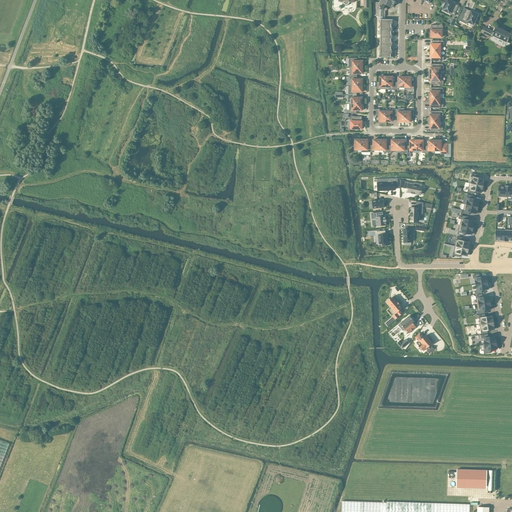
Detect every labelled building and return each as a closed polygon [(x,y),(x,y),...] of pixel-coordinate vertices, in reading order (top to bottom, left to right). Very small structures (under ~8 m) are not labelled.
[(381,0),(381,2),(373,2),(373,16),(376,16),(379,16),(380,16),(382,16),(385,16),(385,11),(385,9),(386,8),(384,5),(385,4),(392,8),(395,0),(381,0)] [(455,12),(459,5),(456,4),(455,4),(455,5),(454,4),(454,3),(453,3),(452,2),(452,1),(451,1),(450,0),(449,1),(447,0),(446,3),(443,2),(441,6),(444,7),(443,10),(449,13),(449,14),(450,14),(450,15),(455,16),(455,12)] [(463,16),(461,19),(464,22),(465,21),(466,22),(467,21),(473,24),(478,15),(476,14),(476,13),(476,12),(475,12),(474,12),(473,12),(471,11),(471,12),(470,11),(467,9),(463,16)] [(442,37),(442,31),(443,30),(443,29),(444,29),(444,28),(443,28),(442,24),(438,25),(431,25),(431,28),(431,29),(432,29),(432,30),(431,30),(431,31),(430,32),(430,33),(430,34),(430,35),(431,36),(431,37),(442,37)] [(482,34),(480,37),(484,39),(485,38),(487,36),(488,37),(488,36),(491,37),(492,35),(507,43),(508,40),(509,40),(510,37),(511,34),(502,30),(502,29),(502,30),(500,29),(496,27),(494,32),(493,31),(493,32),(491,31),(491,30),(485,27),(482,34)] [(441,47),(443,45),(443,44),(443,43),(443,42),(442,41),(441,41),(431,41),(431,44),(431,47),(430,47),(430,48),(429,49),(429,50),(429,51),(440,51),(440,47),(441,47)] [(392,50),(391,50),(381,50),(381,57),(380,57),(391,58),(391,54),(392,54),(392,50)] [(443,56),(441,55),(440,55),(440,51),(429,51),(429,52),(429,53),(430,54),(430,55),(431,55),(431,58),(431,61),(441,61),(442,61),(443,60),(443,59),(443,58),(443,57),(443,56)] [(349,58),(349,67),(350,67),(352,67),(362,67),(362,66),(363,66),(363,62),(362,62),(362,61),(357,61),(357,58),(350,58),(349,58)] [(441,70),(443,69),(443,68),(443,67),(443,66),(443,65),(442,65),(441,64),(431,64),(431,68),(430,70),(430,71),(429,71),(429,72),(429,73),(429,74),(440,74),(440,70),(441,70)] [(363,73),(363,69),(362,69),(362,67),(350,67),(350,76),(357,77),(357,74),(362,74),(362,73),(363,73)] [(442,80),(441,79),(440,79),(440,74),(429,74),(429,75),(429,76),(429,77),(429,78),(430,78),(430,81),(431,81),(431,84),(431,85),(441,85),(442,84),(443,83),(443,82),(443,81),(442,80)] [(348,76),(348,86),(350,86),(351,86),(362,86),(362,84),(363,84),(363,81),(362,81),(362,80),(357,80),(357,77),(350,76),(348,76)] [(376,82),(376,89),(380,89),(386,89),(386,77),(384,77),(384,76),(381,76),(381,77),(380,77),(380,82),(376,82)] [(395,90),(395,82),(392,82),(392,77),(391,77),(391,76),(388,76),(388,77),(386,77),(386,89),(387,89),(388,89),(389,89),(390,88),(392,88),(392,90),(395,90)] [(404,87),(405,77),(403,77),(403,76),(399,76),(399,77),(398,77),(398,82),(395,82),(395,90),(399,90),(399,87),(404,87)] [(414,90),(414,82),(411,82),(411,77),(410,77),(410,76),(406,76),(406,77),(405,77),(404,87),(404,90),(405,90),(406,89),(407,89),(408,88),(410,88),(410,90),(414,90)] [(348,86),(348,95),(349,95),(357,95),(357,92),(362,92),(362,91),(363,91),(363,87),(362,87),(362,86),(351,86),(350,86),(348,86)] [(441,94),(442,92),(443,92),(443,91),(443,90),(442,89),(442,88),(441,88),(431,87),(431,88),(431,91),(430,91),(430,94),(429,94),(429,95),(429,96),(428,97),(428,98),(440,98),(440,94),(441,94)] [(349,95),(349,98),(352,98),(352,104),(362,104),(362,103),(363,103),(363,99),(362,99),(362,98),(357,98),(357,95),(349,95)] [(442,103),(441,102),(440,102),(440,98),(428,98),(428,99),(429,99),(429,100),(429,101),(430,102),(430,105),(431,105),(431,108),(430,108),(440,108),(441,108),(442,107),(443,106),(443,105),(443,104),(442,103)] [(363,109),(363,106),(362,106),(362,104),(352,104),(350,104),(350,106),(350,107),(351,107),(351,108),(351,110),(349,110),(349,113),(357,113),(357,110),(362,110),(362,109),(363,109)] [(386,122),(386,112),(380,111),(380,109),(376,109),(376,116),(380,116),(379,121),(380,122),(384,122),(386,122)] [(395,116),(395,109),(392,109),(392,111),(390,111),(389,110),(387,109),(386,109),(386,112),(386,122),(387,122),(391,122),(392,122),(392,116),(395,116)] [(404,122),(404,112),(398,112),(398,109),(395,109),(395,116),(398,116),(398,122),(399,122),(399,123),(402,123),(402,122),(404,122)] [(414,117),(414,109),(410,109),(410,112),(404,112),(404,122),(406,122),(406,123),(409,123),(409,122),(410,122),(410,117),(414,117)] [(440,117),(442,116),(442,115),(443,114),(442,113),(442,112),(441,112),(440,111),(430,111),(431,111),(430,115),(430,117),(429,117),(429,118),(428,119),(428,120),(428,121),(439,121),(439,117),(440,117)] [(362,123),(362,120),(362,117),(354,116),(351,115),(349,120),(350,120),(350,122),(351,122),(351,129),(362,129),(362,127),(363,126),(363,125),(363,124),(362,124),(362,123)] [(442,127),(440,126),(439,126),(439,121),(428,121),(428,122),(428,123),(429,124),(429,125),(430,125),(430,128),(430,131),(430,132),(440,132),(441,131),(442,131),(442,130),(442,129),(442,128),(442,127)] [(361,152),(361,140),(360,140),(360,139),(356,139),(356,140),(355,140),(355,145),(352,145),(352,152),(357,152),(357,150),(361,150),(361,152)] [(363,140),(361,140),(361,152),(367,152),(370,152),(370,145),(367,145),(367,140),(367,139),(363,139),(363,140)] [(380,150),(380,140),(378,140),(378,139),(374,139),(374,140),(373,140),(373,145),(370,145),(370,152),(374,152),(374,150),(380,150)] [(389,153),(389,145),(386,145),(386,140),(385,140),(385,139),(381,139),(381,140),(380,140),(380,150),(383,150),(384,152),(384,153),(389,153)] [(398,153),(398,140),(396,140),(396,139),(393,139),(393,140),(392,140),(392,145),(389,145),(389,153),(392,153),(392,151),(394,151),(395,152),(396,152),(397,153),(398,153)] [(407,153),(407,146),(404,146),(404,140),(403,140),(403,139),(400,139),(400,140),(398,140),(398,153),(399,153),(400,152),(401,152),(402,151),(404,151),(404,153),(407,153)] [(416,153),(416,140),(415,140),(411,140),(410,140),(410,146),(407,146),(407,153),(410,153),(410,151),(412,151),(413,152),(414,153),(415,153),(416,153)] [(425,153),(426,146),(422,146),(423,141),(422,140),(418,140),(416,140),(416,153),(417,153),(418,153),(419,152),(420,152),(422,152),(422,153),(425,153)] [(435,151),(435,141),(433,141),(433,140),(430,140),(430,141),(429,141),(429,146),(426,146),(425,153),(429,153),(429,152),(431,152),(432,153),(433,153),(434,153),(435,153),(435,151)] [(447,153),(447,145),(441,144),(441,141),(440,141),(440,140),(436,140),(436,141),(435,141),(435,151),(441,151),(441,152),(440,152),(440,153),(447,153)] [(472,174),(471,177),(473,177),(473,180),(472,180),(471,183),(483,186),(484,182),(483,182),(484,179),(477,178),(478,175),(472,174)] [(398,178),(377,179),(378,190),(395,189),(395,188),(398,188),(398,178)] [(405,181),(404,188),(407,189),(407,192),(411,193),(414,194),(414,193),(420,195),(422,187),(413,186),(413,183),(405,181)] [(469,183),(467,192),(473,194),(474,191),(481,192),(482,190),(483,186),(469,183)] [(498,186),(498,197),(507,198),(508,186),(504,186),(499,186),(498,186)] [(465,204),(478,207),(479,203),(478,203),(479,201),(472,199),(473,196),(467,195),(466,198),(467,198),(466,204),(465,204)] [(383,200),(372,201),(373,209),(384,208),(383,200)] [(411,208),(410,221),(418,221),(418,214),(423,214),(423,203),(416,201),(415,208),(413,208),(411,208)] [(465,204),(462,213),(469,215),(469,212),(476,213),(477,211),(478,207),(465,204)] [(382,213),(371,214),(372,220),(376,219),(376,226),(386,225),(385,216),(383,216),(382,213)] [(459,215),(459,218),(461,219),(460,225),(473,228),(474,224),(474,222),(467,220),(468,217),(459,215)] [(460,225),(458,234),(464,236),(464,233),(471,234),(472,232),(473,228),(460,225)] [(411,229),(403,230),(404,242),(412,242),(411,229)] [(495,230),(495,240),(501,240),(501,241),(500,241),(504,241),(505,230),(505,229),(505,231),(495,230)] [(385,231),(376,231),(377,236),(378,235),(379,244),(382,244),(382,246),(388,245),(387,234),(385,234),(385,231)] [(457,237),(455,246),(468,249),(469,245),(469,243),(463,241),(463,238),(457,237)] [(455,246),(453,255),(459,257),(460,254),(466,255),(467,253),(468,249),(455,246)] [(479,274),(473,275),(473,279),(474,278),(475,284),(487,283),(487,279),(486,276),(479,277),(479,274)] [(477,290),(475,291),(475,294),(482,293),(481,290),(488,289),(488,286),(487,283),(475,284),(475,285),(476,285),(476,288),(477,288),(477,290)] [(482,294),(475,295),(477,305),(490,303),(490,299),(489,296),(482,297),(482,294)] [(393,297),(387,302),(391,307),(391,308),(396,314),(392,316),(395,320),(403,313),(400,310),(403,308),(400,305),(397,301),(393,297)] [(490,303),(477,305),(478,314),(485,313),(484,310),(491,309),(491,306),(490,303)] [(485,314),(478,315),(480,325),(493,323),(493,319),(492,319),(492,316),(485,317),(485,314)] [(399,324),(399,325),(399,326),(402,330),(403,330),(404,330),(405,329),(408,333),(416,327),(413,323),(414,322),(409,316),(400,323),(399,324)] [(493,323),(480,325),(481,334),(487,333),(487,330),(494,329),(493,326),(494,326),(493,323)] [(420,333),(415,337),(419,342),(420,341),(422,344),(420,346),(420,347),(424,351),(427,348),(428,349),(427,350),(429,353),(434,349),(431,346),(431,347),(430,346),(433,343),(426,335),(424,337),(420,333)] [(488,334),(481,335),(482,338),(484,338),(484,341),(485,344),(484,344),(496,343),(496,339),(495,339),(495,336),(488,337),(488,334)] [(400,340),(397,343),(402,348),(409,343),(406,339),(402,342),(400,340)] [(485,350),(483,351),(484,354),(490,353),(490,350),(497,349),(496,346),(497,346),(496,343),(484,344),(485,350)] [(0,466),(9,443),(0,439),(0,466)] [(457,469),(456,485),(487,486),(487,470),(457,469)] [(488,511),(489,508),(477,507),(477,511),(469,511),(470,504),(386,501),(386,503),(341,501),(340,511),(488,511)]
